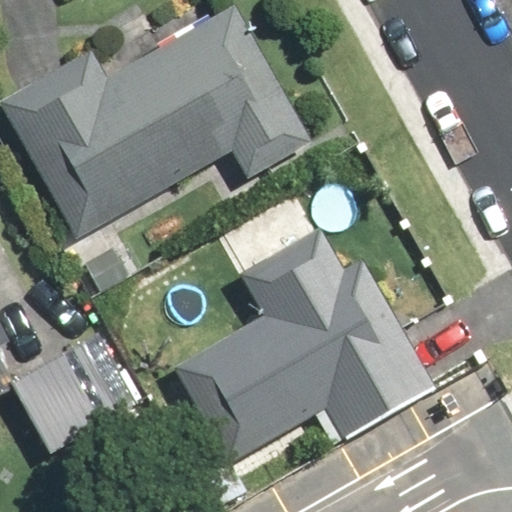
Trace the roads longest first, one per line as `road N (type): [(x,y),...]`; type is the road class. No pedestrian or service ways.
road 1 (unknown): [(511,424),(334,511)]
road 2 (tertiary): [(433,0),(511,136)]
